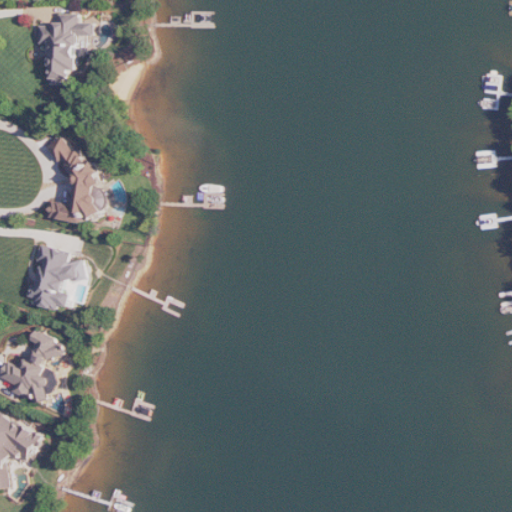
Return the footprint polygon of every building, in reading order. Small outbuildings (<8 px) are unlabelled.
[(57,86),(74,86),(74,71),(83,71),(84,57),(91,57),(91,38),(100,38),(100,23),(86,23),(86,15),(65,14),(65,25),(46,25),(46,44),(57,44),(57,86)] [(55,218),(87,224),(95,220),(98,220),(110,213),(100,196),(102,189),(110,184),(105,176),(106,172),(100,163),(93,162),(86,151),(79,150),(70,136),(57,144),(56,150),(63,160),(70,162),(79,177),(79,179),(84,186),(80,204),(77,205),(58,202),(55,218)] [(95,265),(75,259),(77,253),(47,245),(42,263),(44,264),(34,303),(63,310),(64,306),(72,308),(80,279),(90,282),(95,265)] [(29,368),(15,361),(6,378),(22,385),(19,391),(38,401),(52,408),(70,371),(64,368),(75,346),(43,330),(38,341),(42,343),(29,368)] [(50,436),(23,420),(20,419),(3,409),(0,408),(0,492),(18,489),(14,466),(19,459),(24,458),(35,461),(50,436)]
